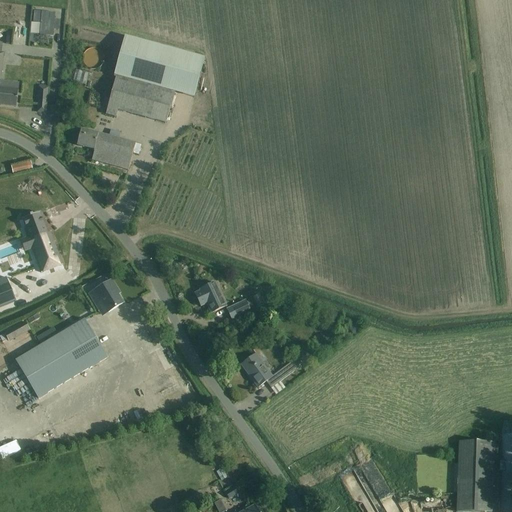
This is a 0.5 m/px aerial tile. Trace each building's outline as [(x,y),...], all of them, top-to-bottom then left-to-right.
[(35,13),(35,23),(42,23),(41,35),(52,36),(53,29),(59,30),(59,22),(54,21),(54,14),(35,13)] [(114,78),(116,78),(106,115),(116,118),(118,111),(166,125),(175,93),(194,98),(205,59),(125,37),(114,78)] [(0,43),(0,105),(17,108),(19,90),(0,88),(0,81),(1,82),(4,54),(1,54),(3,44),(0,43)] [(94,73),(95,63),(82,61),(81,71),(94,73)] [(39,87),(38,100),(48,101),(49,87),(39,87)] [(81,131),(80,136),(78,146),(94,150),(94,152),(95,152),(92,161),(129,171),(133,154),(136,144),(119,140),(121,134),(111,131),(109,137),(98,134),(98,135),(81,131)] [(136,144),(133,154),(139,156),(142,146),(136,144)] [(30,240),(23,242),(27,251),(33,249),(42,273),(63,265),(54,240),(50,241),(40,214),(24,221),(28,230),(27,230),(30,240)] [(84,248),(85,247),(73,233),(59,244),(81,269),(87,263),(88,264),(90,263),(89,262),(94,257),(88,250),(87,251),(84,248)] [(6,278),(0,280),(0,307),(16,301),(6,278)] [(112,281),(104,286),(95,291),(109,313),(123,304),(115,290),(117,289),(112,281)] [(204,299),(207,305),(211,314),(227,307),(215,284),(200,291),(201,292),(195,294),(199,301),(204,299)] [(251,313),(246,302),(227,310),(232,322),(251,313)] [(38,315),(28,321),(30,325),(40,319),(38,315)] [(40,346),(15,361),(39,400),(108,359),(103,350),(84,319),(40,346)] [(10,343),(30,331),(25,322),(5,334),(10,343)] [(257,355),(241,366),(247,374),(248,373),(251,377),(250,377),(258,389),(266,382),(271,389),(299,369),(293,362),(272,377),(261,362),(266,359),(258,348),(254,351),(257,355)] [(502,436),(498,511),(511,511),(511,422),(502,422),(502,436)] [(459,442),(456,511),(492,511),(495,443),(459,442)] [(339,464),(326,470),(328,474),(341,469),(339,464)] [(223,469),(217,472),(222,481),(227,478),(223,469)] [(235,488),(226,493),(226,494),(229,500),(238,494),(235,488)]
